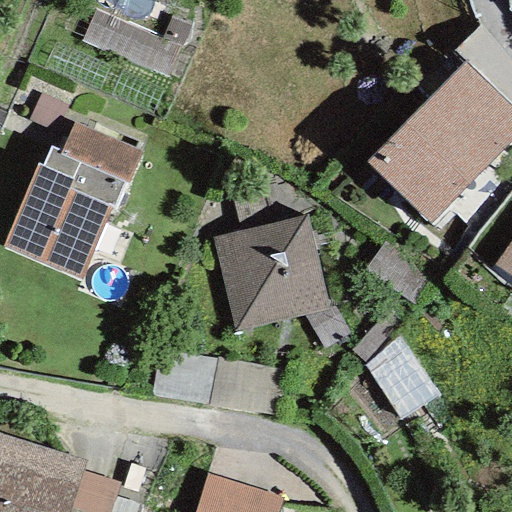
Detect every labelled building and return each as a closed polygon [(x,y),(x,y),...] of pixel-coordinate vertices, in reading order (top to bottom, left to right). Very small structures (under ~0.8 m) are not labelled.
[(167,76),(179,48),(160,40),(96,12),(84,40),(167,76)] [(160,40),(179,48),(190,26),(170,17),(160,40)] [(511,139),(511,109),(466,61),(366,162),(428,223),(511,139)] [(66,107),(38,95),(27,121),(55,132),(66,107)] [(77,281),(109,207),(114,208),(124,181),(127,183),(140,152),(73,123),(60,151),(51,146),(41,166),(37,163),(3,248),(77,281)] [(211,240),(234,332),(304,315),(329,309),(306,215),(211,240)] [(363,269),(414,305),(438,271),(387,236),(363,269)] [(511,242),(496,265),(511,276),(511,242)] [(349,351),(365,365),(400,334),(410,318),(388,305),(349,351)] [(335,308),(329,309),(304,315),(322,348),(348,333),(335,308)] [(399,419),(440,395),(400,334),(365,365),(399,419)] [(149,397),(207,407),(215,359),(157,349),(149,397)] [(275,415),(283,367),(215,359),(207,407),(275,415)] [(86,460),(0,433),(0,511),(70,511),(83,471),(86,460)] [(119,482),(83,471),(70,511),(109,511),(114,496),(119,482)] [(274,511),(280,498),(206,474),(193,511),(274,511)] [(140,511),(143,505),(114,496),(109,511),(140,511)]
